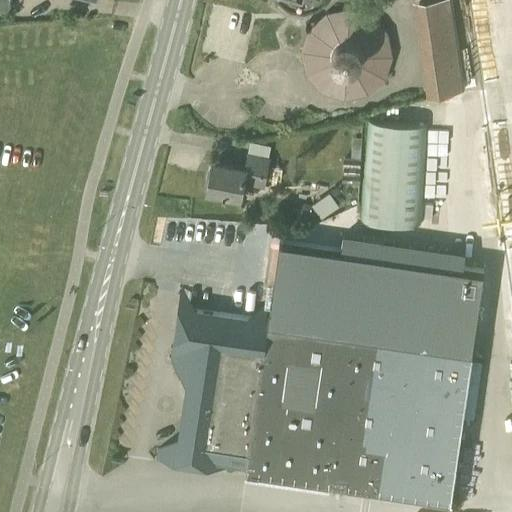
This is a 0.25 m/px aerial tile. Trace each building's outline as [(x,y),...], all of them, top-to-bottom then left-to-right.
[(426,95),(464,89),(450,0),(422,0),(412,2),(426,95)] [(368,95),(385,80),(393,56),(386,55),(382,35),(368,20),(349,14),(329,18),(313,32),(307,51),(311,72),(325,87),(344,93),(365,89),(368,95)] [(364,216),(364,219),(418,222),(423,124),(369,121),(364,216)] [(359,182),(362,137),(352,137),(351,158),(344,157),(342,181),(359,182)] [(263,187),(268,159),(247,155),(245,169),(212,163),(206,192),(240,198),(243,183),(263,187)] [(248,448),(245,467),(245,469),(449,499),(480,288),(242,253),(233,316),(183,309),(179,341),(197,343),(181,458),(229,465),(232,446),(248,448)] [(229,465),(245,467),(248,448),(232,446),(229,465)]
